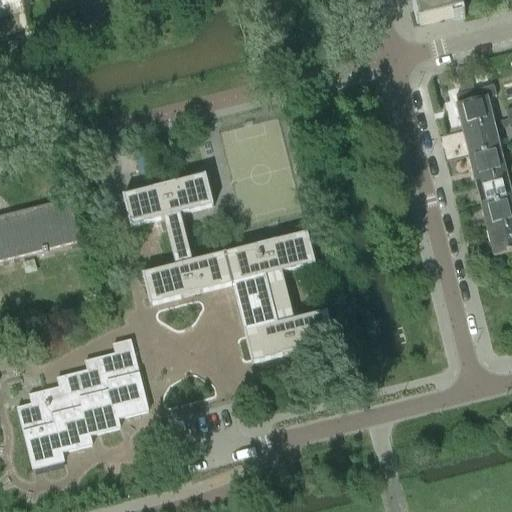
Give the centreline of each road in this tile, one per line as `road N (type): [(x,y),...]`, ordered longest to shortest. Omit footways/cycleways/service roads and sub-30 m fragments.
road 1 (unclassified): [(477,390),(390,58)]
road 2 (unclassified): [(306,434),(477,390)]
road 3 (residential): [(390,58),(511,30)]
road 4 (residential): [(188,462),(306,434)]
